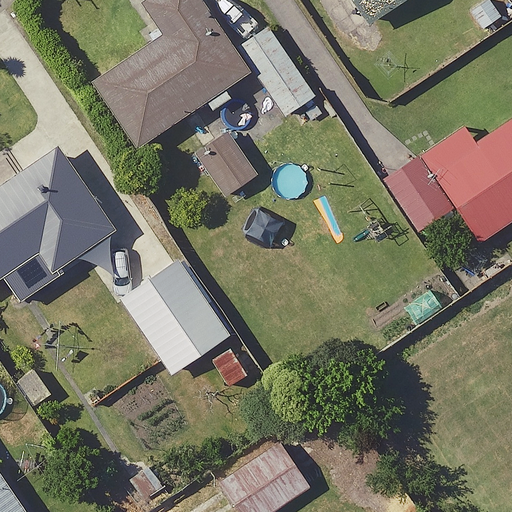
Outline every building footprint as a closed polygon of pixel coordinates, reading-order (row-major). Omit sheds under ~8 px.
[(256,77),(202,0),(169,0),(153,11),(172,39),(102,87),(147,153),(256,77)] [(420,0),(356,0),(376,30),(420,0)] [(511,229),(511,119),(395,181),(424,236),(467,213),(484,244),(511,229)] [(262,187),(237,139),(206,156),(231,204),(262,187)] [(123,239),(67,154),(0,198),(0,291),(12,284),(29,309),(71,280),(68,275),(123,239)] [(240,342),(186,259),(125,299),(180,382),(240,342)] [(286,511),(315,493),(281,441),(223,479),(244,511),(286,511)] [(0,511),(32,511),(0,466),(0,511)]
